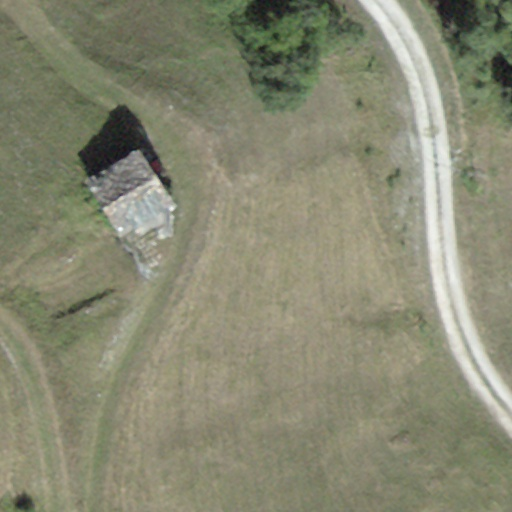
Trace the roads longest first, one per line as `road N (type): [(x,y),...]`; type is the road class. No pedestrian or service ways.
road 1 (track): [(11,0),(46,49),(179,154),(196,186),(197,234),(125,401),(106,511)]
road 2 (track): [(373,0),(435,90),(446,290),(511,404)]
road 3 (track): [(66,511),(37,357),(0,314)]
